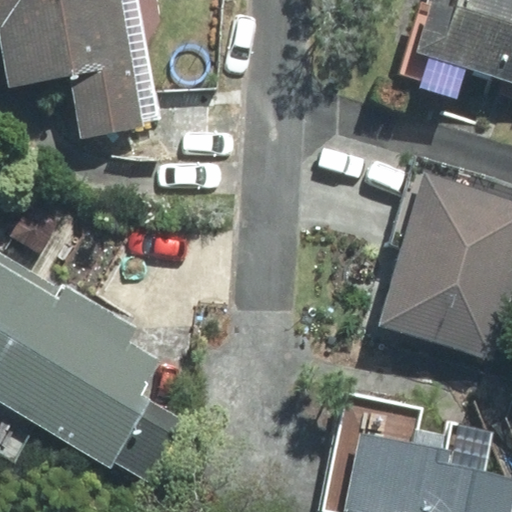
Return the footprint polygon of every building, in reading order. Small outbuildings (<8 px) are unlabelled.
[(111,0),(0,0),(0,103),(48,93),(62,155),(142,138),(111,0)] [(453,75),(511,91),(511,0),(421,0),(395,99),(443,113),(453,75)] [(511,282),(511,209),(404,183),(366,338),(491,368),(511,282)] [(0,243),(36,261),(56,219),(19,201),(0,241),(0,243)] [(123,347),(128,338),(0,266),(0,427),(104,485),(109,475),(139,492),(175,427),(142,408),(163,370),(123,347)] [(501,511),(505,495),(421,480),(424,460),(345,446),(333,511),(501,511)]
